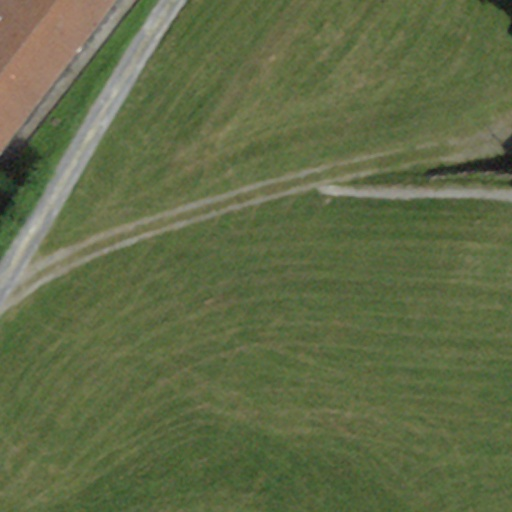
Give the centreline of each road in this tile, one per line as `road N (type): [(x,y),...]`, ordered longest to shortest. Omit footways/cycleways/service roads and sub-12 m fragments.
road 1 (track): [(506,121),(2,273)]
road 2 (track): [(172,0),(0,278)]
